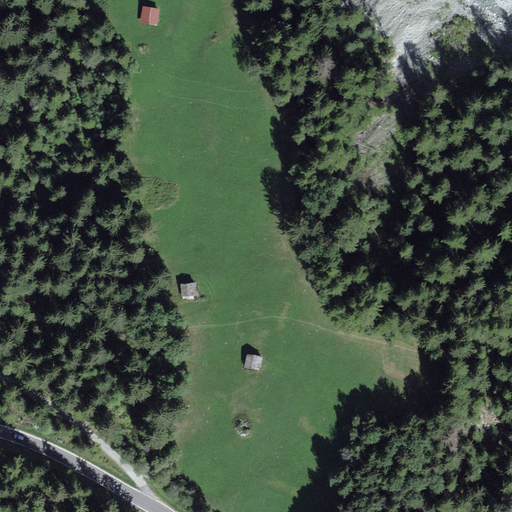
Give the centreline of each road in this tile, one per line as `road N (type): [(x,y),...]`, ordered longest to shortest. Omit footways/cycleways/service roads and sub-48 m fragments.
road 1 (track): [(511,328),(497,462),(483,468),(474,459),(452,362),(341,311),(296,308),(134,331),(0,310)]
road 2 (track): [(156,508),(101,443),(0,375)]
road 3 (tertiary): [(0,431),(161,511)]
